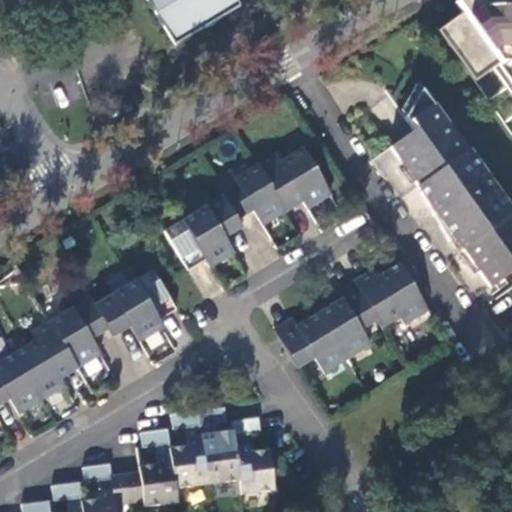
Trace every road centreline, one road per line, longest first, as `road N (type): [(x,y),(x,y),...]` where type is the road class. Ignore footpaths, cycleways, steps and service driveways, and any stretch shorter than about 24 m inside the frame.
road 1 (residential): [(384,0),(68,190)]
road 2 (residential): [(245,333),(0,487)]
road 3 (residential): [(245,333),(364,511)]
road 4 (residential): [(245,333),(227,307),(364,224)]
road 5 (unclassified): [(68,190),(0,79)]
